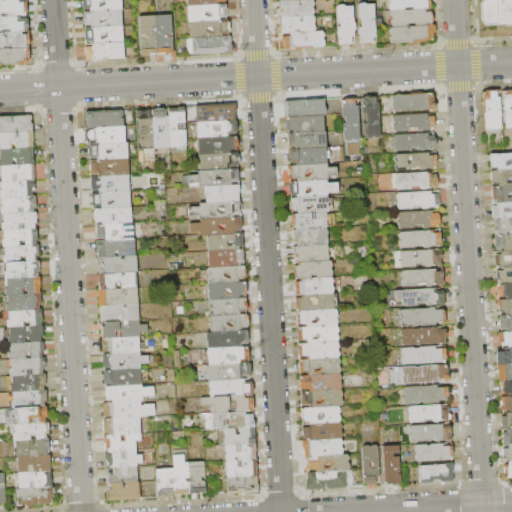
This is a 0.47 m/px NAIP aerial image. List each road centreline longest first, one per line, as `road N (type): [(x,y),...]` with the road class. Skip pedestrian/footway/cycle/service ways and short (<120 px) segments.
road 1 (residential): [(511,61),(0,90)]
road 2 (residential): [(252,0),(280,511)]
road 3 (residential): [(453,0),(481,511)]
road 4 (residential): [(53,0),(81,511)]
road 5 (residential): [(511,503),(353,511)]
